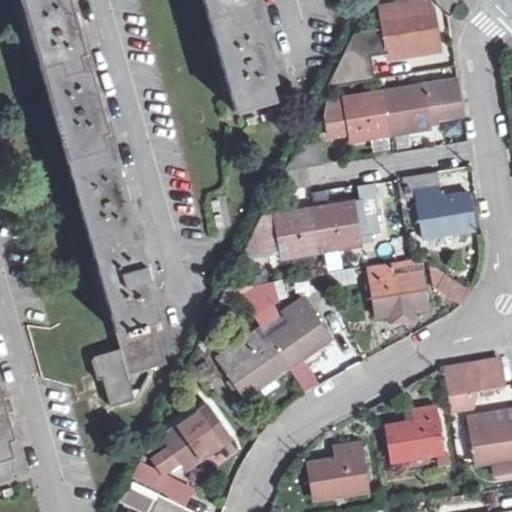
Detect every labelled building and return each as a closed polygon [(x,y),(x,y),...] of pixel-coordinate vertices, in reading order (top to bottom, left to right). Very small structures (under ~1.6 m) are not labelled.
[(142,371),(162,366),(141,292),(132,260),(119,213),(110,181),(94,121),(85,89),(72,42),(63,10),(60,0),(18,0),(115,351),(113,351),(90,358),(88,362),(93,381),(97,380),(105,408),(129,401),(144,376),(142,371)] [(201,0),(232,110),(271,101),(262,70),(253,38),(242,0),(201,0)] [(429,7),(425,2),(379,8),(385,56),(439,49),(434,13),(429,7)] [(70,17),(68,8),(63,10),(72,42),(77,40),(74,32),(79,30),(76,22),(75,16),(70,17)] [(259,37),(253,38),(262,70),(267,69),(265,60),(269,59),(267,51),(265,44),(261,46),(259,37)] [(347,44),(334,71),(372,69),(376,53),(347,44)] [(334,71),(324,90),(374,81),(372,69),(334,71)] [(428,120),(449,116),(460,114),(457,96),(454,80),(383,94),(390,135),(421,129),(430,127),(428,120)] [(92,96),(90,88),(85,89),(94,121),(99,120),(96,111),(101,109),(98,102),(97,95),(92,96)] [(356,142),(390,135),(383,94),(343,102),(326,105),(324,121),(326,137),(348,133),(350,144),(356,142)] [(305,152),(292,156),(283,175),(308,171),(305,152)] [(464,167),(439,171),(441,187),(466,183),(464,167)] [(283,175),(272,197),(311,190),(309,179),(308,171),(283,175)] [(441,199),(437,174),(430,175),(406,179),(408,198),(417,197),(424,238),(442,235),(441,232),(458,229),(459,232),(477,229),(470,194),(441,199)] [(118,189),(115,180),(110,181),(119,213),(124,212),(122,203),(126,202),(124,195),(122,188),(118,189)] [(349,205),(314,212),(320,255),(364,247),(362,236),(381,234),(379,218),(382,217),(378,187),(361,190),(363,205),(357,207),(357,204),(349,205)] [(279,261),(320,255),(314,212),(272,218),(261,220),(243,256),(259,253),(277,251),(279,261)] [(140,268),(137,259),(132,260),(141,292),(146,291),(144,282),(148,281),(146,273),(144,266),(140,268)] [(422,261),(369,271),(376,316),(394,314),(395,319),(403,318),(411,317),(410,310),(429,307),(422,261)] [(438,288),(462,305),(464,303),(468,298),(472,292),(473,291),(433,265),(438,288)] [(355,285),(353,270),(323,275),(330,289),(355,285)] [(235,290),(251,314),(278,303),(273,284),(235,290)] [(267,339),(289,371),(301,363),(299,360),(313,349),(316,352),(327,344),(332,341),(330,339),(311,312),(303,300),(288,311),(294,320),(267,339)] [(311,312),(330,339),(345,327),(329,300),(311,312)] [(255,393),(260,390),(263,387),(261,384),(274,375),(278,378),(289,371),(267,339),(241,356),(235,349),(219,359),(248,399),(255,393)] [(301,363),(289,371),(305,395),(333,380),(345,373),(327,344),(316,352),(313,349),(299,360),(301,363)] [(196,350),(185,373),(206,392),(219,377),(196,350)] [(501,361),(482,363),(486,389),(506,386),(501,361)] [(486,389),(482,363),(462,367),(467,392),(486,389)] [(448,395),(467,392),(462,367),(444,370),(448,395)] [(263,387),(260,390),(266,396),(280,385),(278,378),(274,375),(261,384),(263,387)] [(93,381),(84,383),(92,411),(105,408),(97,380),(93,381)] [(467,392),(448,395),(450,409),(470,407),(467,392)] [(389,427),(394,462),(413,460),(412,454),(426,452),(428,456),(446,454),(436,406),(415,409),(416,422),(407,424),(389,427)] [(197,459),(204,454),(217,445),(227,439),(208,409),(148,449),(163,472),(179,461),(183,468),(197,459)] [(474,463),(493,461),(492,456),(510,453),(511,457),(511,411),(503,413),(466,419),(474,463)] [(354,492),(369,490),(363,443),(342,446),(343,458),(322,462),(308,465),(313,498),(336,495),(336,490),(352,488),(354,492)] [(217,445),(204,454),(212,466),(226,457),(217,445)] [(492,456),(493,461),(496,474),(511,471),(511,461),(511,457),(510,453),(492,456)] [(175,481),(138,467),(130,482),(167,497),(175,481)] [(126,490),(120,503),(138,511),(147,511),(152,503),(126,490)]
